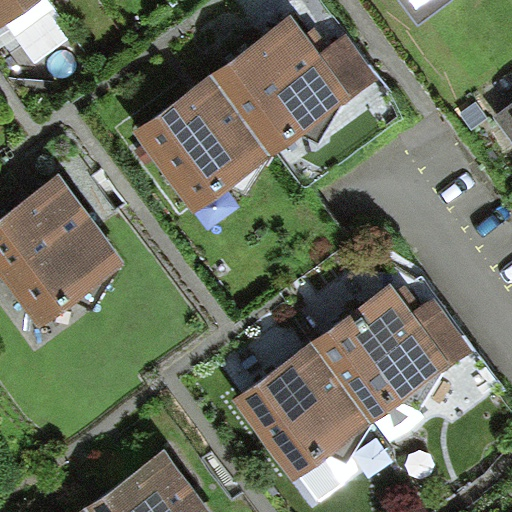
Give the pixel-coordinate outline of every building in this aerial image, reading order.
[(0,0),(0,8),(11,0),(0,0)] [(413,0),(419,8),(430,0),(413,0)] [(211,67),(267,146),(373,69),(342,27),(318,44),(292,9),(264,29),(211,67)] [(192,80),(137,118),(193,196),(267,146),(211,67),(192,80)] [(511,91),(490,108),(511,137),(511,91)] [(34,187),(0,211),(0,253),(43,313),(123,255),(60,168),(34,187)] [(314,330),(371,409),(401,389),(420,402),(441,360),(472,337),(437,288),(416,303),(395,273),(364,295),(314,330)] [(371,409),(314,330),(289,349),(238,386),(295,463),(324,442),(348,454),(371,409)] [(92,491),(106,511),(217,511),(165,439),(137,459),(92,491)] [(106,511),(92,491),(65,510),(62,511),(106,511)]
